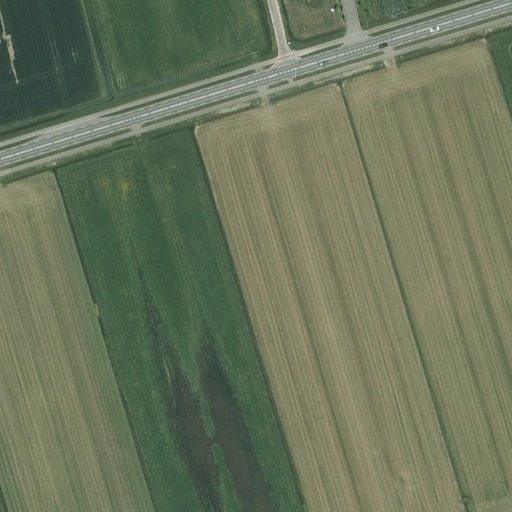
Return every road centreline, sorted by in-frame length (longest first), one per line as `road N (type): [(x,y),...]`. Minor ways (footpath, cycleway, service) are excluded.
road 1 (primary): [(0,165),(287,71)]
road 2 (primary): [(287,71),(511,2)]
